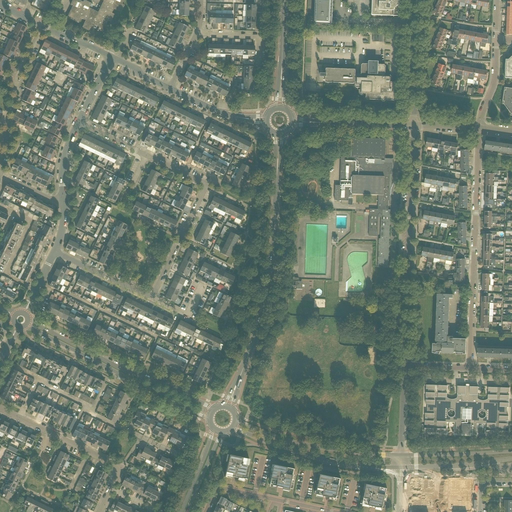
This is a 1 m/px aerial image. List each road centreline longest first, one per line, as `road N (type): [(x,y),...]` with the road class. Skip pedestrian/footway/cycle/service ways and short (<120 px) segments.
road 1 (residential): [(402,366),(414,126)]
road 2 (residential): [(469,368),(479,129)]
road 3 (tertiary): [(240,375),(268,282),(277,160)]
road 4 (residential): [(214,409),(27,320)]
road 5 (residential): [(25,325),(209,419)]
road 6 (residential): [(151,298),(205,185),(145,156)]
road 7 (tertiary): [(231,428),(311,456),(399,467)]
road 8 (tertiary): [(399,455),(313,446),(235,420)]
road 9 (residential): [(0,408),(120,468)]
road 10 (residential): [(414,126),(419,0)]
road 11 (residential): [(35,289),(5,274),(30,221),(0,207)]
